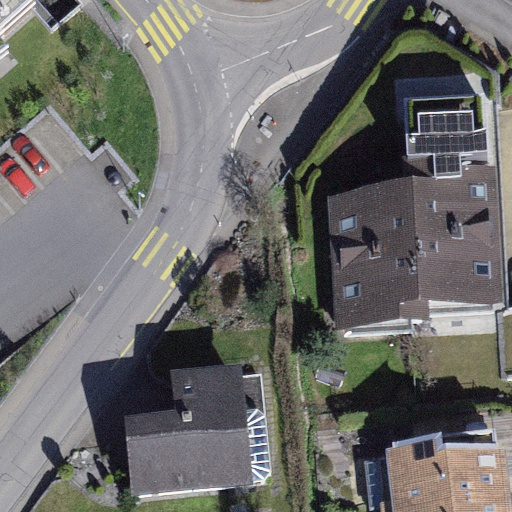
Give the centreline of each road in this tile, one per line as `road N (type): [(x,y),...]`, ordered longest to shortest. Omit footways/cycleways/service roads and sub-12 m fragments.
road 1 (residential): [(192,92),(202,159),(194,211),(161,271),(0,487)]
road 2 (residential): [(360,0),(313,50),(192,92)]
